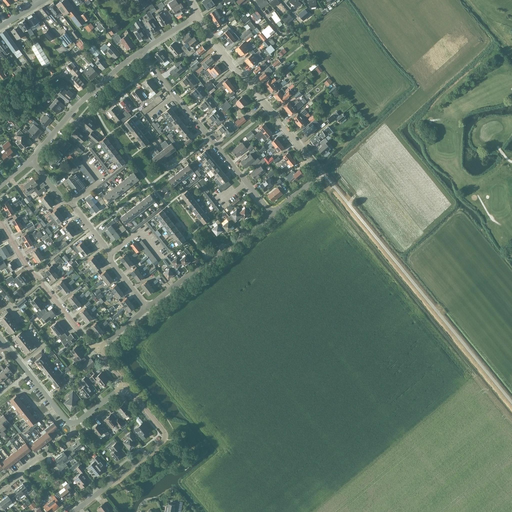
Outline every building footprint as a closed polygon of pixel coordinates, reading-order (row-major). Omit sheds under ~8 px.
[(73,7),(74,7),(68,0),(61,0),(56,4),(64,14),(66,12),(78,27),(84,22),(73,7)] [(150,8),(147,4),(143,0),(119,0),(120,0),(119,0),(133,0),(141,9),(140,9),(143,13),(150,8)] [(172,8),(179,4),(176,0),(171,0),(170,0),(166,0),(163,2),(165,5),(168,3),(171,9),(172,8)] [(212,0),(203,0),(202,1),(208,10),(215,4),(213,1),(212,0)] [(294,6),(297,8),(298,6),(300,3),(298,1),(299,0),(298,0),(290,0),(290,1),(295,5),(294,6)] [(309,0),(308,0),(310,8),(310,9),(317,8),(315,0),(309,0)] [(63,17),(60,12),(53,3),(48,7),(55,16),(57,17),(59,16),(60,18),(63,17)] [(179,4),(172,8),(175,14),(174,15),(176,18),(182,13),(181,11),(184,9),(184,8),(185,8),(185,7),(183,5),(182,5),(180,3),(179,4)] [(214,21),(219,18),(223,16),(220,11),(221,11),(221,10),(222,10),(222,9),(223,7),(224,6),(222,3),(221,3),(215,7),(216,9),(213,12),(214,14),(211,16),(212,18),(212,19),(213,20),(214,20),(214,21)] [(53,22),(56,20),(45,5),(39,10),(48,20),(50,18),(53,22)] [(305,9),(298,15),(303,20),(310,15),(305,9)] [(155,20),(149,11),(146,13),(150,19),(145,22),(152,33),(158,29),(153,22),(155,20)] [(260,18),(262,17),(257,11),(252,15),(253,16),(252,18),(253,19),(255,19),(257,21),(260,18)] [(275,11),(272,13),(273,15),(271,16),(276,23),(281,20),(275,11)] [(33,12),(24,18),(29,27),(39,22),(33,12)] [(80,16),(85,21),(89,18),(85,12),(80,16)] [(156,15),(163,26),(168,22),(161,12),(156,15)] [(288,22),(293,19),(288,13),(286,15),(286,16),(283,19),(288,25),(289,24),(288,22)] [(240,19),(244,24),(249,20),(245,15),(240,19)] [(221,26),(226,23),(225,21),(222,22),(219,18),(214,21),(217,26),(220,24),(221,26)] [(33,33),(29,27),(28,28),(24,20),(18,24),(20,27),(21,27),(23,31),(26,29),(30,35),(33,33)] [(133,23),(137,29),(141,26),(138,20),(133,23)] [(90,21),(83,26),(86,31),(93,27),(90,21)] [(255,28),(250,21),(247,24),(252,30),(255,28)] [(118,34),(111,24),(106,28),(111,35),(113,34),(114,35),(111,36),(112,38),(118,34)] [(18,25),(11,30),(17,39),(20,36),(21,37),(22,37),(22,38),(23,38),(24,38),(25,38),(26,38),(26,37),(24,34),(18,25)] [(264,28),(261,31),(267,38),(275,32),(269,25),(264,29),(264,28)] [(227,38),(232,34),(228,30),(230,28),(228,26),(224,30),(226,31),(223,34),(227,38)] [(140,41),(145,38),(139,29),(134,32),(140,41)] [(242,35),(240,37),(242,39),(251,31),(249,29),(242,35)] [(0,33),(0,34),(16,57),(21,53),(17,48),(4,30),(0,33)] [(44,33),(51,40),(54,37),(48,30),(44,33)] [(65,46),(72,40),(65,32),(58,37),(65,46)] [(251,32),(244,38),(246,41),(253,35),(251,32)] [(188,42),(192,38),(188,33),(182,38),(186,44),(188,42)] [(239,39),(238,37),(234,33),(232,34),(227,38),(231,43),(233,41),(235,42),(239,39)] [(133,45),(126,35),(121,38),(118,34),(113,38),(117,44),(121,41),(127,50),(133,45)] [(192,47),(199,42),(194,36),(192,38),(188,42),(192,47)] [(86,47),(81,40),(76,44),(81,50),(86,47)] [(30,46),(39,60),(43,67),(50,63),(37,41),(30,46)] [(238,52),(248,44),(246,42),(244,44),(243,43),(236,49),(238,52)] [(174,55),(180,50),(174,43),(168,47),(172,52),(174,55)] [(248,44),(238,52),(241,55),(248,49),(250,51),(255,46),(253,43),(251,45),(249,43),(248,44)] [(114,58),(119,54),(111,44),(108,47),(105,44),(100,48),(98,50),(103,56),(105,54),(105,53),(107,51),(110,55),(110,54),(114,58)] [(100,53),(93,45),(89,49),(95,56),(100,53)] [(266,49),(270,54),(275,50),(270,45),(266,49)] [(196,58),(206,50),(202,46),(196,51),(197,51),(193,54),(196,58)] [(256,53),(255,52),(259,49),(257,46),(252,50),(250,52),(252,54),(245,60),(248,63),(257,55),(256,53)] [(170,64),(173,62),(169,57),(167,59),(161,51),(155,56),(162,64),(167,60),(170,64)] [(257,55),(248,63),(250,67),(257,61),(258,62),(264,58),(260,53),(257,55)] [(82,56),(89,64),(91,62),(84,54),(82,56)] [(102,70),(107,65),(101,58),(100,58),(98,55),(96,57),(98,60),(95,62),(102,70)] [(209,66),(215,61),(211,57),(202,64),(205,69),(209,66)] [(197,59),(190,65),(192,68),(197,65),(197,64),(199,62),(197,59)] [(278,59),(272,64),(275,68),(281,63),(278,59)] [(180,64),(182,62),(180,60),(174,64),(176,67),(171,72),(175,77),(184,70),(180,64)] [(69,80),(79,90),(85,84),(78,76),(81,73),(75,67),(75,66),(71,62),(70,64),(69,63),(66,66),(66,67),(65,68),(73,76),(70,78),(71,79),(69,80)] [(257,74),(263,70),(268,66),(265,62),(260,66),(259,66),(254,70),(257,74)] [(97,74),(91,67),(89,65),(83,71),(85,73),(90,79),(94,75),(94,76),(97,74)] [(220,73),(221,71),(216,65),(213,68),(211,66),(207,70),(205,72),(205,73),(207,76),(211,74),(214,77),(218,74),(218,75),(220,73)] [(34,70),(32,67),(24,72),(26,75),(34,70)] [(20,68),(14,72),(17,77),(24,72),(20,68)] [(268,72),(270,70),(268,68),(266,70),(265,70),(264,71),(264,72),(259,77),(263,81),(268,76),(269,75),(268,72)] [(191,90),(197,85),(189,75),(180,83),(183,87),(188,82),(191,86),(189,87),(191,90)] [(275,82),(277,80),(276,78),(274,79),(271,81),(270,79),(264,83),(268,88),(275,82)] [(275,82),(268,88),(272,92),(277,88),(276,86),(277,85),(279,83),(278,82),(281,80),(280,78),(277,80),(275,82)] [(227,88),(232,84),(228,79),(225,81),(224,80),(223,79),(216,85),(218,88),(224,84),(227,88)] [(153,90),(157,87),(154,84),(153,84),(150,80),(147,81),(146,80),(142,84),(143,85),(142,85),(145,89),(147,87),(151,92),(152,92),(154,95),(150,99),(152,101),(158,96),(153,90)] [(207,88),(206,88),(209,91),(215,86),(213,83),(212,83),(207,88)] [(233,90),(236,89),(232,84),(227,88),(230,91),(227,94),(230,97),(235,93),(233,90)] [(288,88),(285,90),(286,92),(290,89),(294,86),(293,84),(288,88)] [(201,101),(207,96),(199,87),(189,94),(192,98),(198,94),(200,97),(199,99),(201,101)] [(61,108),(62,108),(72,96),(63,88),(58,94),(59,95),(49,106),(56,113),(61,108)] [(279,90),(274,95),(278,99),(284,94),(286,92),(282,88),(279,90)] [(140,103),(145,98),(138,89),(132,93),(140,103)] [(278,99),(281,104),(294,93),(290,89),(286,92),(284,94),(278,99)] [(241,107),(247,103),(242,97),(238,100),(236,98),(232,101),(234,104),(237,102),(241,107)] [(120,103),(119,104),(122,108),(124,107),(126,110),(122,113),(127,119),(132,116),(128,111),(131,109),(133,107),(126,98),(120,102),(120,103)] [(215,109),(216,108),(208,98),(199,106),(202,110),(207,106),(210,109),(208,110),(210,113),(212,112),(215,109)] [(287,111),(300,100),(299,98),(295,101),(294,101),(290,104),(289,102),(284,106),(287,111)] [(226,99),(219,104),(223,108),(229,103),(226,99)] [(303,104),(300,100),(287,111),(291,115),(296,111),(296,110),(303,104)] [(122,113),(120,115),(114,107),(109,111),(118,123),(121,121),(119,119),(122,117),(125,121),(127,119),(122,113)] [(168,117),(174,112),(170,107),(164,112),(166,115),(164,117),(165,119),(168,117)] [(305,115),(308,113),(305,109),(299,114),(299,113),(293,118),(297,122),(303,117),(306,115),(305,115)] [(214,114),(207,119),(210,123),(213,120),(218,126),(224,121),(216,111),(214,114)] [(172,122),(178,117),(174,112),(168,117),(172,122)] [(333,114),(328,119),(331,123),(336,118),(333,114)] [(46,127),(51,120),(46,115),(45,117),(43,116),(40,119),(41,120),(40,122),(46,127)] [(126,122),(125,123),(129,128),(135,123),(133,120),(137,117),(135,115),(131,118),(126,122)] [(239,127),(247,120),(243,116),(239,120),(239,119),(235,122),(239,127)] [(173,129),(182,121),(178,117),(172,122),(174,124),(171,126),(173,129)] [(305,119),(303,117),(297,122),(300,127),(306,122),(304,120),(305,119)] [(89,119),(88,121),(85,119),(81,124),(90,132),(94,127),(91,123),(92,121),(89,119)] [(315,119),(303,129),(305,131),(304,132),(305,133),(304,133),(306,135),(307,135),(307,136),(319,126),(315,122),(316,121),(315,119)] [(186,126),(182,121),(173,129),(174,130),(177,128),(180,131),(186,126)] [(132,133),(143,124),(141,122),(137,126),(135,123),(129,128),(132,133)] [(234,133),(234,132),(226,123),(216,131),(219,135),(225,130),(227,133),(226,135),(228,138),(234,133)] [(36,138),(42,131),(33,124),(28,131),(24,128),(22,130),(30,137),(32,135),(36,138)] [(136,137),(142,133),(140,130),(145,126),(143,124),(132,133),(136,137)] [(261,130),(255,135),(255,136),(257,138),(259,137),(268,129),(265,124),(260,128),(261,130)] [(183,136),(190,131),(186,126),(180,131),(183,136)] [(322,130),(319,133),(311,140),(315,145),(323,138),(328,134),(329,135),(332,132),(328,127),(323,131),(322,130)] [(268,129),(259,137),(260,138),(262,136),(265,139),(272,133),(268,129)] [(21,149),(27,143),(22,138),(25,136),(19,130),(17,132),(17,140),(15,142),(21,149)] [(75,141),(77,140),(81,143),(85,138),(76,130),(73,133),(72,133),(71,134),(71,135),(70,137),(75,141)] [(140,142),(150,134),(149,131),(144,135),(142,133),(136,137),(140,142)] [(190,138),(193,136),(190,131),(183,136),(180,138),(182,140),(185,138),(187,140),(184,143),(187,146),(193,141),(190,138)] [(91,139),(96,143),(100,140),(91,132),(88,136),(91,139)] [(143,147),(149,142),(148,140),(152,136),(150,134),(140,142),(143,147)] [(103,147),(109,142),(105,137),(99,142),(103,147)] [(276,147),(280,143),(276,138),(272,142),(275,147),(276,147)] [(96,143),(91,139),(89,141),(91,142),(87,145),(89,148),(96,143)] [(323,154),(330,148),(326,143),(328,142),(324,139),(321,141),(323,144),(318,149),(323,154)] [(242,143),(241,143),(239,140),(237,142),(239,145),(232,151),(237,157),(247,149),(242,143)] [(10,148),(12,146),(8,141),(2,146),(4,148),(0,150),(0,154),(0,155),(5,161),(14,154),(10,148)] [(66,154),(73,146),(67,141),(64,144),(63,146),(62,146),(60,149),(66,154)] [(162,141),(159,142),(161,144),(165,149),(162,151),(167,157),(172,153),(163,142),(163,143),(162,141)] [(176,150),(172,143),(169,145),(165,141),(163,142),(172,153),(176,150)] [(107,152),(113,147),(109,142),(103,147),(107,152)] [(280,152),(284,148),(280,143),(276,147),(275,147),(273,149),(270,151),(272,153),(277,149),(280,152)] [(83,152),(76,146),(74,148),(79,152),(81,154),(83,152)] [(110,157),(117,152),(113,147),(107,152),(110,157)] [(154,150),(152,148),(150,149),(155,156),(152,158),(157,164),(162,161),(154,150)] [(167,157),(162,151),(160,153),(156,148),(154,150),(162,161),(167,157)] [(201,162),(210,155),(206,151),(200,156),(201,158),(199,160),(201,162)] [(113,163),(121,157),(117,152),(110,157),(114,162),(113,163)] [(58,162),(62,157),(56,153),(48,163),(53,167),(57,164),(58,165),(60,164),(58,162)] [(280,167),(292,158),(288,153),(283,157),(286,159),(283,162),(281,164),(282,166),(280,167)] [(253,166),(260,160),(258,157),(255,159),(251,154),(241,162),(246,167),(251,163),(253,166)] [(207,165),(213,160),(210,155),(201,162),(203,164),(205,162),(207,165)] [(76,166),(75,166),(73,163),(71,162),(67,158),(65,156),(63,158),(68,162),(67,163),(73,168),(76,166)] [(264,158),(264,159),(266,161),(268,164),(274,159),(272,156),(269,159),(266,156),(264,158)] [(118,167),(125,162),(121,157),(113,163),(114,165),(116,164),(118,167)] [(291,166),(296,162),(292,158),(280,167),(282,169),(286,166),(287,166),(289,164),(291,166)] [(261,165),(263,163),(266,161),(264,159),(261,161),(255,166),(257,168),(251,173),(253,176),(256,180),(265,172),(261,167),(263,166),(261,165)] [(208,172),(217,165),(213,160),(207,165),(209,167),(206,170),(208,172)] [(188,175),(193,171),(188,165),(184,169),(188,175)] [(215,174),(221,169),(217,165),(208,172),(212,177),(215,174)] [(184,178),(188,175),(184,169),(179,172),(184,178)] [(219,179),(225,174),(221,169),(215,174),(217,177),(214,179),(216,181),(219,179)] [(298,180),(304,175),(299,169),(295,173),(294,171),(286,177),(288,179),(290,181),(291,182),(296,178),(298,180)] [(269,178),(275,173),(272,170),(262,178),(265,181),(260,185),(265,191),(274,184),(269,178)] [(179,182),(184,178),(179,172),(174,176),(179,182)] [(133,183),(138,179),(133,173),(128,177),(133,183)] [(69,185),(78,178),(75,174),(73,176),(71,174),(68,177),(68,178),(65,181),(69,185)] [(223,184),(225,182),(227,180),(229,179),(225,174),(219,179),(220,180),(223,184)] [(174,186),(179,182),(174,176),(169,180),(174,186)] [(128,187),(133,183),(128,177),(123,181),(128,187)] [(33,178),(28,181),(32,187),(34,190),(36,193),(38,191),(36,188),(37,188),(35,185),(37,183),(33,178)] [(76,188),(77,189),(79,191),(85,186),(78,178),(69,185),(73,190),(76,188)] [(28,181),(23,185),(26,189),(23,191),(27,196),(34,190),(32,187),(28,181)] [(123,191),(128,187),(123,181),(118,184),(123,191)] [(110,184),(108,186),(110,188),(112,190),(108,192),(113,199),(118,195),(113,188),(110,184)] [(118,184),(113,188),(118,195),(123,191),(118,184)] [(280,191),(283,189),(278,184),(276,186),(277,188),(268,195),(273,201),(282,194),(280,191)] [(102,194),(100,196),(100,197),(102,198),(105,202),(106,204),(108,202),(113,199),(108,192),(107,191),(106,192),(107,194),(103,196),(102,194)] [(191,192),(190,193),(188,191),(181,195),(185,200),(193,194),(191,192)] [(44,204),(49,199),(46,194),(40,199),(44,204)] [(96,199),(97,199),(95,200),(91,194),(85,198),(86,201),(87,202),(84,205),(88,209),(95,204),(96,203),(102,198),(100,197),(96,199)] [(195,200),(193,197),(195,196),(193,194),(185,200),(189,205),(195,200)] [(150,195),(145,198),(150,205),(155,201),(150,195)] [(2,204),(5,210),(10,206),(17,203),(20,201),(18,198),(12,202),(11,199),(2,204)] [(145,209),(150,205),(145,198),(140,202),(145,209)] [(47,208),(53,204),(49,199),(44,204),(47,208)] [(193,210),(199,205),(195,200),(189,205),(193,210)] [(140,213),(145,209),(140,202),(135,206),(140,213)] [(13,212),(12,209),(18,205),(17,203),(5,210),(8,215),(13,212)] [(95,213),(99,210),(95,204),(88,209),(91,214),(94,212),(95,213)] [(196,214),(202,210),(199,205),(193,210),(196,214)] [(250,214),(253,211),(248,205),(245,208),(239,212),(242,215),(242,216),(244,219),(250,214)] [(135,216),(140,213),(135,206),(130,210),(135,216)] [(50,214),(48,216),(51,220),(52,221),(54,219),(60,214),(56,209),(50,214)] [(242,215),(239,212),(238,211),(237,209),(231,214),(231,215),(229,217),(234,223),(237,221),(236,220),(242,216),(242,215)] [(133,218),(135,216),(130,210),(125,214),(130,220),(131,220),(132,221),(134,220),(133,218)] [(158,221),(166,215),(163,210),(156,215),(160,220),(158,221)] [(204,212),(202,210),(196,214),(200,219),(208,213),(208,212),(206,210),(204,212)] [(210,219),(208,217),(210,215),(208,213),(200,219),(204,224),(210,219)] [(234,223),(229,217),(226,213),(224,215),(227,219),(228,221),(223,226),(223,227),(225,229),(227,232),(234,227),(232,225),(234,223)] [(64,219),(60,214),(54,219),(52,221),(51,220),(49,222),(50,224),(53,222),(55,225),(64,219)] [(125,224),(130,220),(125,214),(120,218),(125,224)] [(17,217),(11,220),(14,226),(20,222),(23,220),(26,219),(26,218),(28,217),(26,215),(25,216),(21,218),(19,215),(17,217)] [(164,225),(170,220),(166,215),(158,221),(160,223),(161,222),(164,225)] [(20,222),(14,226),(18,231),(23,228),(21,225),(24,223),(23,220),(20,222)] [(166,231),(174,225),(170,220),(164,225),(167,230),(166,231)] [(223,227),(223,226),(218,220),(216,222),(218,224),(212,229),(217,235),(223,231),(221,228),(223,227)] [(29,232),(36,228),(39,226),(38,225),(40,224),(39,222),(34,225),(27,229),(29,232)] [(65,233),(71,228),(67,224),(62,228),(65,233)] [(115,231),(111,225),(107,228),(108,229),(105,231),(109,236),(115,231)] [(120,230),(122,232),(126,229),(123,225),(119,228),(115,231),(109,236),(112,241),(116,239),(116,240),(120,237),(116,232),(117,231),(118,232),(120,230)] [(171,235),(178,230),(174,225),(166,231),(168,233),(169,232),(171,235)] [(71,228),(65,233),(63,235),(60,237),(62,239),(64,237),(65,237),(67,235),(69,238),(75,233),(71,228)] [(174,241),(182,235),(178,230),(171,235),(175,240),(174,241)] [(162,239),(167,234),(164,231),(159,236),(162,239)] [(36,234),(34,232),(28,236),(26,233),(21,236),(24,242),(36,234)] [(33,244),(31,241),(34,239),(35,240),(42,235),(40,232),(36,234),(24,242),(27,247),(33,244)] [(179,245),(185,240),(182,235),(174,241),(175,243),(177,242),(179,245)] [(80,251),(85,247),(82,242),(76,246),(80,251)] [(0,253),(3,259),(10,256),(4,246),(0,248),(0,253)] [(83,256),(89,251),(85,247),(80,251),(83,256)] [(42,252),(41,250),(40,249),(38,251),(37,248),(30,252),(34,257),(40,253),(42,252)] [(182,263),(184,266),(190,262),(187,258),(191,255),(188,250),(186,248),(183,250),(184,251),(179,255),(182,258),(180,260),(182,263)] [(44,249),(41,250),(42,252),(40,253),(34,257),(37,262),(43,258),(42,255),(43,254),(43,253),(45,251),(44,249)] [(168,257),(166,259),(168,262),(167,262),(169,264),(174,271),(175,271),(180,267),(179,266),(182,263),(180,260),(177,257),(173,251),(170,253),(174,259),(172,261),(168,257)] [(120,258),(124,263),(132,257),(131,256),(130,255),(128,256),(126,254),(120,258)] [(132,258),(135,256),(133,254),(131,256),(132,257),(124,263),(128,268),(133,263),(131,260),(133,259),(132,258)] [(91,266),(97,261),(93,257),(87,261),(91,266)] [(0,264),(0,269),(1,271),(5,268),(8,273),(11,271),(17,268),(12,260),(6,264),(6,265),(4,262),(0,264)] [(86,269),(87,271),(90,269),(90,270),(93,268),(95,271),(101,266),(97,261),(91,266),(89,268),(88,267),(86,269)] [(169,264),(167,266),(164,268),(164,270),(165,272),(163,273),(168,279),(174,275),(172,273),(174,271),(169,264)] [(56,270),(55,269),(52,265),(50,266),(45,271),(48,276),(56,270)] [(58,267),(57,267),(55,269),(56,270),(48,276),(52,280),(58,276),(56,273),(58,272),(57,271),(58,270),(58,269),(59,268),(58,267)] [(142,271),(141,270),(141,269),(139,270),(137,267),(131,272),(134,276),(142,271)] [(144,268),(141,270),(142,271),(134,276),(138,282),(144,277),(142,274),(143,273),(143,272),(145,270),(145,269),(144,268)] [(103,280),(109,275),(105,270),(99,275),(103,280)] [(20,287),(27,281),(21,273),(14,279),(12,276),(6,279),(8,283),(11,281),(13,283),(15,282),(20,287)] [(145,290),(162,277),(160,274),(156,277),(157,279),(152,283),(151,282),(149,283),(147,281),(141,285),(145,290)] [(101,280),(98,282),(100,284),(102,282),(103,283),(105,282),(107,285),(113,280),(109,275),(103,280),(102,281),(101,280)] [(162,277),(145,290),(149,295),(155,290),(152,287),(154,286),(153,285),(160,281),(162,284),(166,281),(163,276),(162,277)] [(56,285),(60,290),(65,285),(67,284),(66,282),(65,281),(64,283),(62,280),(56,285)] [(65,285),(60,290),(64,295),(69,290),(67,287),(69,286),(68,285),(71,282),(69,280),(66,282),(67,284),(65,285)] [(110,292),(111,294),(112,295),(120,289),(116,284),(110,288),(112,291),(110,292)] [(111,294),(109,296),(109,297),(110,297),(110,298),(113,296),(114,297),(115,296),(118,298),(124,294),(120,289),(112,295),(111,294)] [(79,298),(78,297),(77,296),(75,297),(73,294),(68,299),(71,304),(77,299),(79,298)] [(124,307),(130,302),(126,297),(121,302),(124,307)] [(24,298),(16,305),(19,308),(24,303),(26,301),(24,298)] [(39,315),(45,309),(36,298),(31,302),(38,311),(37,312),(39,315)] [(81,304),(78,300),(77,299),(71,304),(75,309),(81,304)] [(119,309),(121,311),(123,309),(124,310),(126,309),(128,312),(134,307),(130,302),(124,307),(123,308),(122,307),(119,309)] [(90,312),(90,311),(88,309),(87,311),(85,308),(79,313),(83,318),(90,312)] [(51,310),(48,312),(45,309),(37,316),(40,319),(42,317),(46,322),(55,315),(51,310)] [(92,309),(90,311),(90,312),(83,318),(87,323),(93,318),(90,315),(92,314),(91,313),(94,311),(92,309)] [(0,321),(10,334),(19,327),(7,312),(8,312),(6,310),(1,314),(3,316),(0,318),(0,321)] [(90,327),(94,332),(102,326),(101,324),(100,323),(98,325),(96,322),(90,327)] [(102,326),(94,332),(98,337),(104,332),(101,329),(103,328),(102,326),(105,324),(103,322),(101,324),(102,326)] [(58,340),(65,334),(56,323),(51,327),(58,335),(56,337),(58,340)] [(31,352),(36,348),(34,345),(34,346),(22,331),(13,338),(25,353),(29,350),(31,352)] [(71,334),(67,337),(65,334),(58,340),(60,339),(62,341),(61,342),(66,347),(69,344),(70,345),(74,342),(72,341),(75,339),(71,334)] [(76,347),(71,351),(75,357),(72,359),(77,365),(80,362),(85,358),(82,355),(83,354),(83,353),(82,352),(81,351),(80,352),(76,347)] [(45,356),(44,354),(41,351),(36,355),(39,358),(35,361),(38,366),(45,360),(43,358),(45,356)] [(60,360),(58,358),(51,363),(42,370),(46,375),(52,369),(50,367),(60,360)] [(85,358),(80,362),(82,365),(81,366),(86,371),(95,363),(90,358),(87,361),(85,358)] [(51,363),(49,361),(47,363),(45,360),(38,366),(42,370),(51,363)] [(12,373),(9,368),(11,366),(8,362),(5,364),(7,367),(4,369),(1,365),(0,366),(0,367),(2,370),(7,377),(12,373)] [(49,379),(61,370),(59,368),(56,370),(54,372),(52,369),(46,375),(49,379)] [(58,376),(60,374),(62,372),(61,370),(49,379),(53,384),(59,378),(58,376)] [(101,386),(108,380),(101,372),(97,376),(95,374),(90,378),(93,381),(95,380),(101,386)] [(79,393),(79,395),(81,397),(82,397),(84,396),(86,398),(93,392),(90,388),(88,386),(90,384),(85,377),(81,380),(83,382),(85,385),(81,388),(79,390),(81,392),(79,393)] [(63,388),(68,384),(64,379),(61,381),(59,378),(53,384),(56,388),(60,385),(63,388)] [(70,411),(78,405),(75,402),(76,402),(74,400),(77,398),(72,392),(68,396),(70,398),(68,400),(67,406),(70,411)] [(16,395),(10,400),(13,404),(20,399),(20,400),(23,399),(21,397),(19,399),(16,395)] [(20,399),(13,404),(17,409),(23,404),(20,400),(20,399)] [(23,404),(17,409),(20,413),(26,408),(27,409),(29,407),(28,406),(26,407),(23,404)] [(123,418),(130,412),(124,404),(117,410),(119,413),(117,415),(122,421),(125,419),(123,418)] [(26,408),(20,413),(23,417),(30,412),(27,409),(26,408)] [(30,412),(23,417),(27,422),(33,416),(34,417),(36,416),(35,414),(33,416),(30,412)] [(110,414),(104,419),(111,428),(116,424),(119,428),(120,427),(122,430),(125,427),(118,418),(115,420),(110,414)] [(10,427),(12,425),(4,415),(0,418),(0,420),(1,421),(4,425),(7,423),(10,427)] [(33,416),(27,422),(30,426),(37,421),(34,417),(33,416)] [(54,432),(59,429),(53,422),(49,426),(54,432)] [(145,432),(148,430),(143,423),(134,429),(142,440),(148,435),(145,432)] [(106,436),(109,434),(104,427),(101,430),(97,425),(92,429),(98,436),(103,432),(106,436)] [(50,436),(54,432),(49,426),(45,429),(46,432),(50,436)] [(52,438),(50,436),(46,432),(42,435),(47,441),(52,438)] [(129,450),(136,445),(132,440),(134,438),(130,432),(126,436),(128,439),(123,443),(129,450)] [(36,433),(35,434),(38,438),(43,445),(47,441),(42,435),(40,436),(40,437),(36,433)] [(39,448),(43,445),(38,438),(34,442),(39,448)] [(75,452),(84,446),(79,440),(70,447),(72,450),(69,452),(73,457),(77,455),(75,452)] [(35,451),(39,448),(34,442),(30,445),(35,451)] [(26,453),(31,450),(26,443),(22,447),(26,453)] [(116,461),(121,456),(118,452),(118,451),(117,449),(119,447),(116,443),(110,448),(113,451),(110,454),(116,461)] [(22,456),(26,453),(22,447),(17,450),(22,456)] [(18,460),(22,456),(17,450),(13,453),(18,460)] [(70,461),(73,458),(69,454),(66,456),(63,452),(59,455),(66,464),(66,463),(70,460),(70,461)] [(14,463),(18,460),(13,453),(9,457),(14,463)] [(67,465),(66,463),(66,464),(59,455),(55,459),(58,462),(55,464),(60,471),(67,465)] [(94,461),(87,468),(92,474),(91,474),(93,476),(94,477),(100,473),(100,474),(104,470),(102,468),(105,466),(97,456),(93,460),(94,461)] [(9,466),(14,463),(9,457),(5,460),(9,466)] [(5,469),(9,466),(5,460),(0,463),(4,467),(3,467),(5,469)] [(86,477),(82,473),(84,471),(80,464),(75,468),(80,474),(74,479),(81,489),(87,484),(83,479),(86,477)] [(72,489),(67,483),(65,481),(61,484),(64,487),(55,494),(60,502),(64,499),(64,500),(67,497),(68,498),(70,497),(70,496),(70,495),(72,494),(69,491),(72,489)] [(25,495),(32,490),(28,485),(26,487),(23,484),(19,487),(24,493),(25,495)] [(19,497),(24,493),(19,487),(14,490),(17,494),(15,496),(19,501),(21,499),(19,497)] [(59,501),(54,496),(53,495),(51,497),(53,499),(43,507),(46,510),(46,511),(47,511),(51,511),(59,506),(56,503),(59,501)] [(14,504),(17,502),(13,498),(10,500),(7,496),(3,499),(8,505),(12,502),(14,504)] [(4,509),(8,505),(3,499),(0,501),(0,503),(2,506),(0,507),(0,509),(1,511),(2,511),(4,511),(6,511),(4,509)] [(173,511),(174,511),(178,511),(181,511),(183,502),(179,501),(179,503),(173,502),(172,504),(168,503),(168,506),(166,506),(165,511),(167,511),(166,511),(173,511)] [(111,511),(104,503),(98,509),(99,510),(97,511),(98,511),(97,511),(111,511)]
